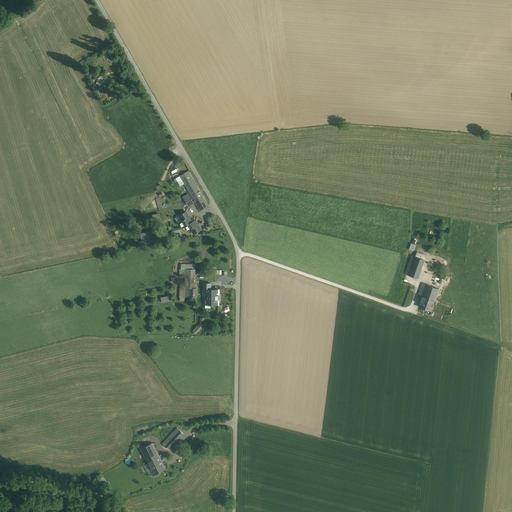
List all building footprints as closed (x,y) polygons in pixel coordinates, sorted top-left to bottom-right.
[(100,88),(106,86),(102,76),(96,78),(100,88)] [(209,205),(189,171),(179,177),(199,211),(209,205)] [(188,194),(182,197),(187,206),(193,203),(188,194)] [(188,211),(177,218),(182,227),(185,226),(194,221),(188,211)] [(194,234),(202,230),(196,219),(194,221),(185,226),(188,231),(191,229),(194,234)] [(140,232),(142,244),(157,241),(155,230),(140,232)] [(405,275),(419,279),(425,260),(411,256),(405,275)] [(196,265),(180,264),(180,297),(196,298),(196,265)] [(205,299),(205,305),(220,305),(220,289),(211,289),(211,283),(203,283),(203,299),(205,299)] [(432,312),(440,289),(422,283),(419,294),(423,296),(419,307),(432,312)] [(162,443),(168,449),(183,434),(177,428),(162,443)] [(154,443),(140,450),(153,476),(167,470),(154,443)]
